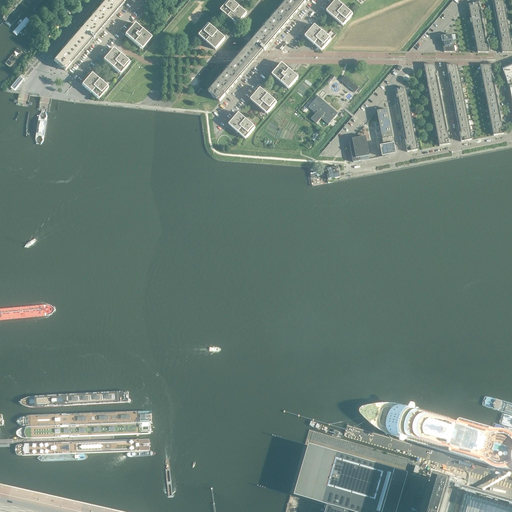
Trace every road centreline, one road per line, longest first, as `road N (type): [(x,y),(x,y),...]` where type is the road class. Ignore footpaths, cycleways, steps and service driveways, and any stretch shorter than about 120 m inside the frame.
road 1 (trunk): [(243,511),(181,83),(178,0)]
road 2 (trunk): [(167,0),(168,74),(230,511)]
road 3 (residential): [(215,123),(321,0)]
